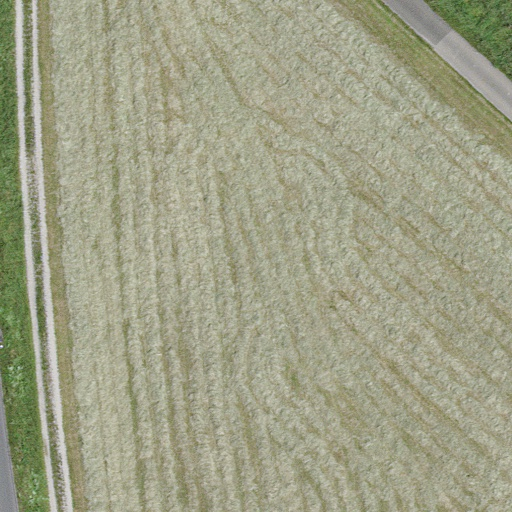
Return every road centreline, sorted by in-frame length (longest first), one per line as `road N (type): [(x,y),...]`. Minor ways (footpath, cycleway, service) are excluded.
road 1 (track): [(62,511),(38,272),(26,0)]
road 2 (track): [(511,102),(400,0)]
